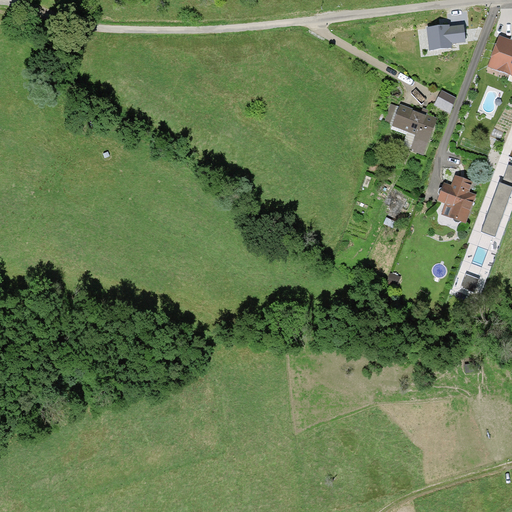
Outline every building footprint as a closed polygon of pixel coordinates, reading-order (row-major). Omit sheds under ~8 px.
[(457,22),(429,26),(431,42),(432,55),(461,51),(460,44),(477,42),(475,26),(457,29),(457,22)] [(501,38),(492,62),(500,65),(498,68),(511,73),(511,71),(511,42),(509,41),(501,38)] [(436,104),(451,112),(457,98),(443,91),(436,104)] [(401,106),(394,125),(418,134),(417,138),(428,142),(436,119),(418,113),(401,106)] [(428,142),(417,138),(412,149),(423,154),(428,142)] [(511,186),(511,166),(508,165),(501,183),(511,187),(511,186)] [(468,193),(472,182),(465,180),(465,182),(455,179),(452,187),(444,184),(439,200),(447,203),(454,206),(449,217),(465,223),(475,196),(468,193)] [(494,236),(511,187),(501,183),(499,182),(481,231),(494,236)] [(454,206),(447,203),(443,215),(449,217),(454,206)] [(409,257),(403,254),(399,260),(406,264),(409,257)]
